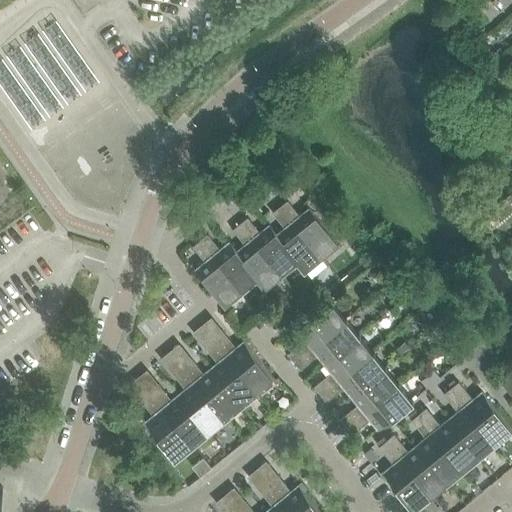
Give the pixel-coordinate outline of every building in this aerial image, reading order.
[(309,207),(300,215),(288,200),(280,206),(321,257),(338,243),(309,207)] [(304,270),(321,257),(280,206),(273,212),(285,227),(277,233),(276,234),(297,260),(297,261),(304,270)] [(270,224),(260,232),(248,218),(241,224),(281,273),(297,261),(297,260),(276,234),(277,233),(270,224)] [(264,287),(281,273),(241,224),(234,229),(245,243),(237,250),(236,251),(258,279),(257,279),(264,287)] [(230,241),(220,249),(208,235),(201,241),(241,291),(257,278),(257,279),(258,279),(236,251),(237,250),(230,241)] [(225,304),(241,291),(201,241),(194,246),(206,261),(196,269),(225,304)] [(295,361),(347,318),(333,301),(298,330),(306,339),(289,353),(295,361)] [(325,363),(360,334),(347,318),(295,361),(301,368),(318,354),(325,363)] [(244,341),(236,348),(224,332),(215,340),(256,390),(273,376),(244,341)] [(321,393),(373,350),(360,334),(325,363),(332,372),(315,386),(321,393)] [(240,403),(256,390),(215,340),(206,347),(218,362),(211,368),(240,403)] [(404,342),(396,349),(400,354),(409,347),(404,342)] [(351,395),(386,366),(373,350),(321,393),(327,400),(344,386),(351,395)] [(211,368),(204,374),(191,358),(183,366),(224,416),(240,403),(211,368)] [(208,429),(224,416),(183,366),(174,374),(186,388),(179,394),(208,429)] [(347,425),(399,382),(386,366),(351,395),(358,404),(341,418),(347,425)] [(511,393),(511,367),(499,377),(511,393)] [(427,388),(440,377),(434,371),(422,381),(427,388)] [(378,428),(413,399),(399,382),(347,425),(353,432),(370,419),(378,428)] [(482,391),(473,399),(459,382),(451,388),(494,440),(511,427),(482,391)] [(179,394),(172,400),(159,385),(150,393),(191,443),(208,429),(179,394)] [(478,454),(494,440),(451,388),(444,394),(458,411),(449,418),(478,454)] [(175,456),(191,443),(150,393),(142,400),(154,415),(146,421),(175,456)] [(449,418),(440,425),(427,408),(419,415),(462,467),(478,454),(449,418)] [(446,480),(462,467),(419,415),(412,420),(426,437),(417,444),(446,480)] [(417,444),(408,452),(394,435),(387,441),(430,493),(446,480),(417,444)] [(384,438),(377,443),(380,446),(387,441),(384,438)] [(413,507),(430,493),(387,441),(380,446),(394,463),(385,471),(413,507)] [(365,454),(370,460),(376,455),(371,449),(365,454)] [(320,511),(299,485),(291,491),(278,476),(270,483),(292,511),(320,511)] [(266,511),(292,511),(270,483),(260,491),(273,506),(266,511)] [(266,511),(264,511),(254,511),(246,502),(237,509),(239,511),(266,511)]
